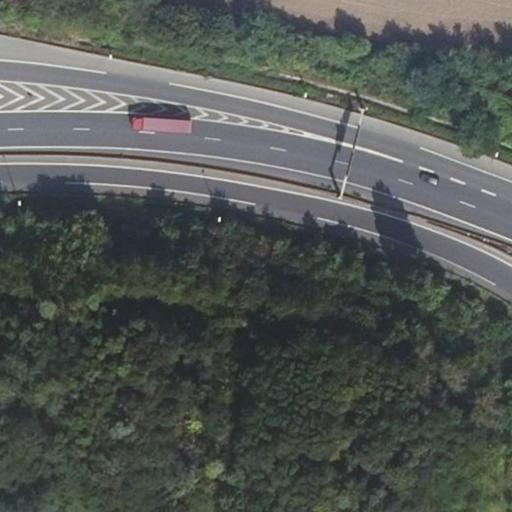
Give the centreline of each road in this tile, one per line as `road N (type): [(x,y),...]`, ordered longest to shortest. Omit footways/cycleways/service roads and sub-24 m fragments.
road 1 (motorway): [(0,172),(140,178),(294,201),(455,252),(511,279)]
road 2 (motorway): [(404,168),(335,131),(224,103),(0,70)]
road 3 (motorway): [(404,168),(363,171),(268,144),(126,124),(0,121)]
